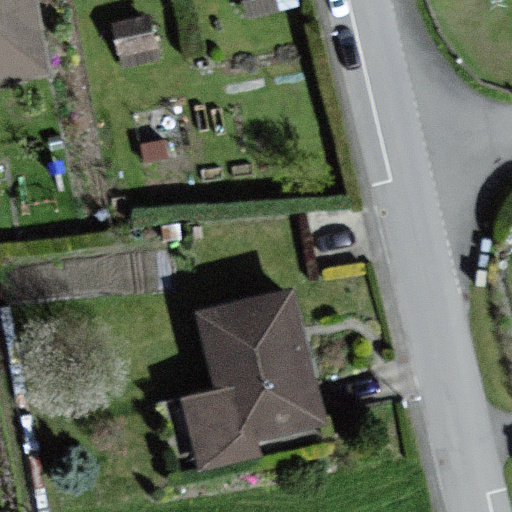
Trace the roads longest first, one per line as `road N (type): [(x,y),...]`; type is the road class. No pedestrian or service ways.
road 1 (residential): [(476,511),(400,174)]
road 2 (residential): [(400,174),(361,0)]
